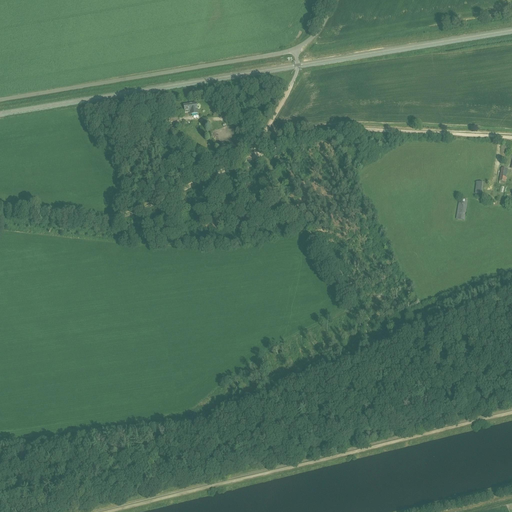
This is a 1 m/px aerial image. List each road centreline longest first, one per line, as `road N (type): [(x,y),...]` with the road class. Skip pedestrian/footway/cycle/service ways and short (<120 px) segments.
road 1 (track): [(108,511),(511,412)]
road 2 (unclassified): [(0,100),(286,51),(312,36),(334,0)]
road 3 (track): [(257,155),(114,218),(0,207)]
road 4 (track): [(511,137),(346,129),(257,155)]
